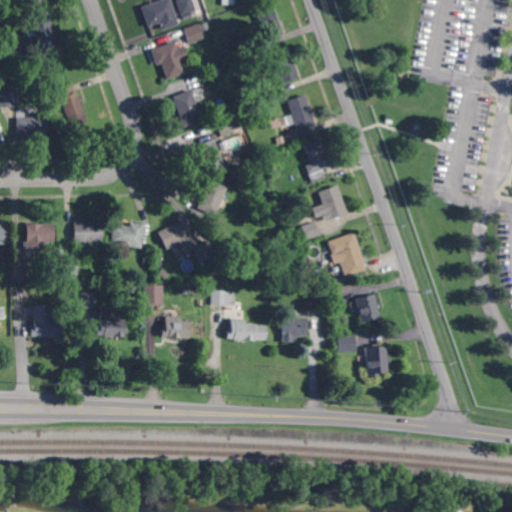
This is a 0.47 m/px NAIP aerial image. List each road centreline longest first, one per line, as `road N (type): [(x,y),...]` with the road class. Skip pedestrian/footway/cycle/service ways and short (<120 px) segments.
road 1 (secondary): [(0,410),(449,428)]
road 2 (residential): [(311,0),(446,387)]
road 3 (residential): [(90,0),(135,129),(127,161),(103,177),(0,179)]
